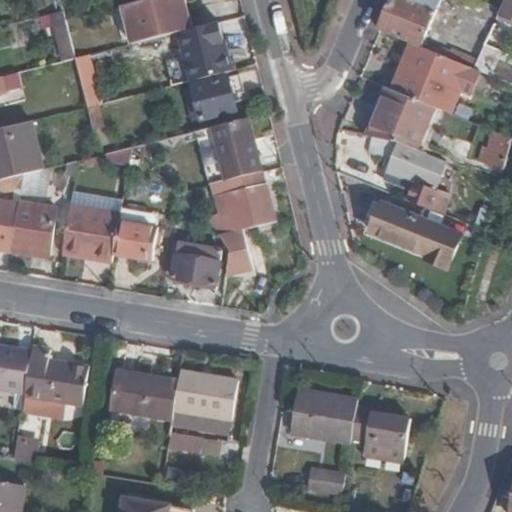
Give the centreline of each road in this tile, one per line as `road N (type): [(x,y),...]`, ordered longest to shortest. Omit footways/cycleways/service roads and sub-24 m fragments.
road 1 (residential): [(0,295),(276,342)]
road 2 (residential): [(292,96),(338,294)]
road 3 (residential): [(250,509),(276,342)]
road 4 (residential): [(461,511),(479,471),(498,361)]
road 5 (residential): [(358,356),(434,370),(498,361)]
road 6 (residential): [(366,0),(331,79),(292,96)]
road 7 (residential): [(498,361),(377,325)]
